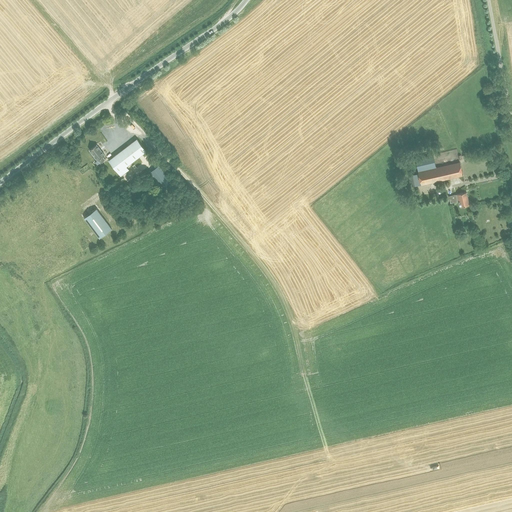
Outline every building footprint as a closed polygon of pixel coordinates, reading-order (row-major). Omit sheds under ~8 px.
[(126,166),(146,151),(137,138),(109,160),(121,176),(129,170),(126,166)] [(96,144),(89,150),(97,160),(98,160),(100,163),(105,159),(103,157),(105,155),(96,144)] [(415,158),(418,171),(418,173),(410,175),(412,186),(463,175),(460,162),(436,167),(433,154),(415,158)] [(163,188),(171,181),(159,165),(150,171),(163,188)] [(460,207),(469,205),(466,192),(448,196),(450,203),(459,201),(460,207)] [(96,208),(84,218),(99,238),(112,229),(96,208)]
